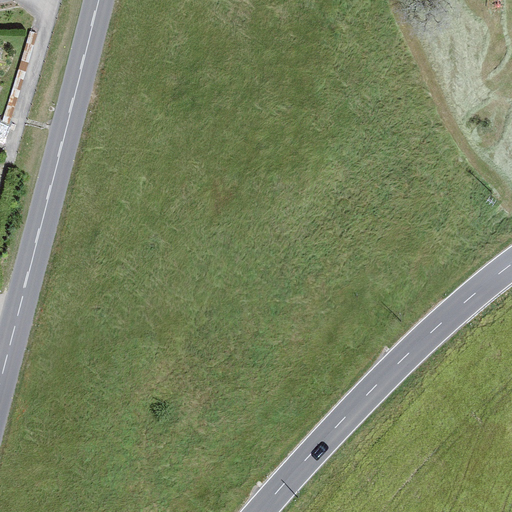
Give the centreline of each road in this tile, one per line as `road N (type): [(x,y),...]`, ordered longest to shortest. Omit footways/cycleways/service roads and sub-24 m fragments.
road 1 (tertiary): [(0,383),(97,0)]
road 2 (tertiary): [(511,265),(439,326),(263,511)]
